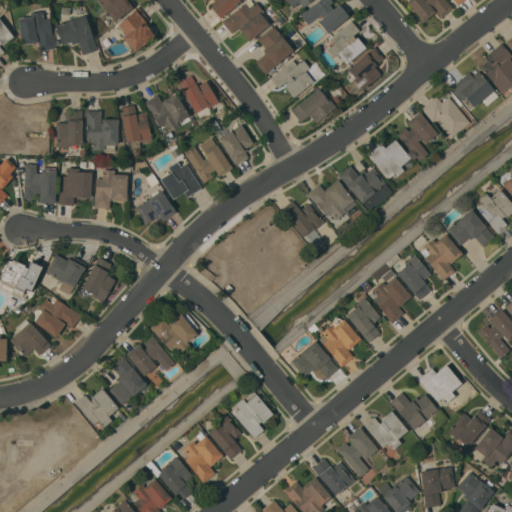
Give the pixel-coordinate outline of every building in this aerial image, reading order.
[(132,0),(135,4),(133,7),(132,6),(115,21),(104,8),(96,0),(132,0)] [(241,0),(220,18),(210,6),(216,1),(215,0),(241,0)] [(226,16),(227,16),(232,12),(233,12),(245,2),(245,3),(248,0),(250,0),(253,3),(255,1),(264,11),(261,14),(269,23),(254,36),(249,41),(238,27),(231,33),(221,21),(226,16)] [(310,0),(303,6),(300,2),(293,8),(286,0),(310,0)] [(307,24),(300,15),(317,0),(332,0),(333,1),(329,4),(333,8),(339,4),(348,15),(328,33),(318,21),(322,17),(319,14),(307,24)] [(440,17),(435,11),(422,22),(419,18),(420,18),(406,1),(407,0),(447,0),(453,7),(440,17)] [(134,51),(122,36),(125,34),(118,24),(132,12),(132,11),(138,6),(148,18),(144,21),(150,29),(154,34),(134,51)] [(53,43),(54,43),(54,48),(39,50),(38,38),(37,39),(37,41),(21,43),(20,39),(21,39),(18,18),(31,16),(30,12),(43,10),(44,19),(49,18),(53,43)] [(82,54),(78,42),(72,44),(71,41),(62,44),(55,24),(85,15),(91,34),(92,34),(97,49),(82,54)] [(0,18),(13,36),(3,44),(1,42),(0,43),(0,47),(4,51),(0,54),(0,18)] [(351,20),(359,29),(352,35),(355,38),(357,36),(365,47),(347,61),(348,62),(346,63),(337,53),(333,57),(326,49),(332,44),(328,38),(351,20)] [(268,70),(268,71),(265,73),(255,61),(265,53),(262,49),(265,47),(257,38),(261,34),(262,34),(273,25),(293,49),(268,70)] [(511,61),(511,83),(501,92),(480,66),(487,59),(484,56),(501,42),(511,55),(509,58),(511,61)] [(361,57),(360,57),(366,52),(367,52),(374,46),(383,58),(374,66),(380,74),(362,89),(354,80),(356,79),(354,77),(353,78),(348,73),(350,72),(347,68),(361,57)] [(292,59),(296,64),(303,59),(309,66),(315,61),(325,73),(312,83),(311,82),(293,96),(285,86),(286,85),(284,82),(277,87),(270,77),(292,59)] [(468,72),(471,75),(477,70),(493,89),(492,90),(497,95),(486,105),(481,99),(473,106),(472,104),(468,107),(462,99),(461,100),(450,87),(468,72)] [(208,107),(211,111),(198,118),(177,82),(190,74),(197,85),(206,80),(218,101),(208,107)] [(315,122),(311,116),(309,117),(308,115),(300,121),(290,109),(317,88),(320,91),(322,90),(326,95),(324,96),(326,98),(328,97),(335,106),(315,122)] [(150,111),(150,112),(146,105),(145,105),(143,101),(157,94),(162,103),(162,102),(161,101),(175,93),(188,115),(190,119),(170,130),(174,136),(166,141),(162,134),(168,130),(164,123),(159,127),(150,111)] [(469,121),(450,137),(435,119),(432,121),(421,108),(436,95),(441,102),(448,96),(469,121)] [(134,104),(136,114),(138,114),(138,115),(146,114),(151,138),(139,141),(138,139),(126,141),(119,107),(134,104)] [(56,122),(67,122),(67,109),(82,109),(82,144),(69,144),(69,146),(56,146),(56,122)] [(101,110),(101,123),(102,123),(102,118),(118,118),(118,123),(117,123),(117,144),(114,144),(114,151),(103,151),(103,148),(92,148),(92,139),(86,139),(86,122),(86,114),(85,114),(85,110),(101,110)] [(437,133),(425,142),(421,137),(417,140),(427,153),(418,160),(402,139),(401,140),(396,134),(404,127),(408,130),(412,127),(409,123),(409,124),(407,121),(419,111),(437,133)] [(253,142),(251,143),(245,147),(247,150),(245,151),(247,156),(235,164),(218,138),(241,123),(253,142)] [(218,176),(216,173),(216,172),(214,169),(209,172),(212,176),(203,182),(200,178),(201,178),(184,152),(194,146),(202,159),(206,157),(203,152),(204,151),(199,144),(211,137),(215,144),(216,143),(229,164),(230,164),(232,167),(218,176)] [(368,153),(380,143),(384,147),(394,139),(409,157),(399,165),(403,170),(395,176),(391,171),(386,176),(368,153)] [(0,202),(0,162),(5,157),(15,166),(9,173),(12,176),(1,188),(0,186),(0,187),(7,194),(0,202)] [(201,187),(187,196),(183,191),(173,198),(160,178),(171,171),(168,167),(176,161),(180,167),(185,163),(201,187)] [(55,199),(55,202),(53,202),(53,203),(41,202),(41,201),(39,201),(39,194),(40,194),(40,193),(34,193),(34,200),(23,199),(23,198),(23,194),(25,163),(36,163),(36,172),(40,173),(41,168),(42,168),(42,167),(55,167),(55,169),(56,169),(55,199)] [(349,164),(358,175),(364,170),(365,172),(373,166),(375,169),(385,182),(361,202),(350,188),(349,189),(337,175),(349,164)] [(511,196),(501,184),(511,175),(510,173),(511,172),(508,169),(511,165),(511,196)] [(90,197),(73,196),(73,204),(58,204),(60,175),(66,175),(67,167),(79,167),(78,171),(91,171),(90,197)] [(114,169),(114,173),(127,174),(126,193),(127,193),(126,200),(110,199),(110,197),(109,197),(109,208),(93,207),(94,200),(95,177),(101,178),(102,169),(114,169)] [(318,183),(325,192),(326,191),(324,189),(337,179),(341,184),(353,199),(352,200),(355,203),(345,212),(344,211),(336,218),(331,212),(326,215),(315,203),(310,197),(310,198),(306,193),(318,183)] [(478,210),(483,205),(478,199),(485,193),(489,197),(499,188),(511,202),(511,210),(505,217),(504,215),(501,218),(506,224),(497,232),(478,210)] [(145,224),(142,220),(143,220),(135,206),(161,189),(171,205),(172,205),(176,212),(162,220),(161,218),(160,218),(157,219),(154,218),(145,224)] [(323,221),(314,229),(312,228),(302,236),(280,209),(291,199),(300,209),(308,203),(323,221)] [(470,208),(494,236),(482,246),(473,236),(470,239),(468,237),(459,244),(456,241),(457,241),(446,229),(470,208)] [(432,238),(435,241),(445,233),(459,250),(459,249),(462,253),(449,264),(454,270),(442,280),(439,277),(440,276),(433,269),(434,268),(419,251),(424,247),(423,246),(432,238)] [(53,257),(55,253),(66,259),(68,256),(72,258),(73,256),(87,263),(83,270),(82,270),(73,286),(72,286),(69,292),(59,286),(63,280),(46,271),(53,257)] [(396,272),(399,270),(397,268),(403,263),(404,265),(406,264),(404,262),(414,254),(430,273),(422,280),(430,289),(419,299),(396,272)] [(98,256),(111,263),(106,272),(108,273),(108,275),(115,279),(102,301),(92,295),(93,293),(91,292),(90,294),(84,290),(85,288),(81,287),(98,256)] [(42,266),(30,292),(24,290),(20,297),(11,293),(13,288),(2,282),(3,280),(2,280),(12,258),(24,264),(23,266),(27,268),(30,260),(42,266)] [(373,299),(377,296),(372,288),(381,281),(384,284),(394,276),(406,291),(407,291),(411,295),(398,306),(403,313),(392,322),(373,299)] [(72,327),(65,322),(55,337),(51,334),(51,333),(34,321),(41,310),(38,308),(45,299),(48,301),(52,295),(68,307),(69,306),(76,311),(77,311),(81,314),(72,327)] [(380,316),(374,321),(375,322),(373,324),(379,332),(368,342),(346,314),(349,312),(348,311),(353,306),(354,308),(356,306),(354,304),(364,297),(380,316)] [(478,331),(486,324),(489,328),(493,324),(489,318),(500,308),(511,322),(511,334),(506,339),(502,334),(499,337),(509,349),(500,357),(478,331)] [(186,341),(189,344),(180,351),(174,344),(169,349),(153,330),(152,330),(149,327),(162,316),(167,323),(179,313),(182,315),(186,312),(198,326),(194,330),(196,333),(186,341)] [(335,316),(342,319),(343,318),(357,335),(358,335),(360,338),(347,349),(353,355),(340,366),(338,363),(338,362),(318,338),(323,334),(321,332),(330,324),(335,316)] [(50,344),(39,354),(33,348),(24,355),(9,339),(21,329),(17,325),(25,318),(28,322),(29,321),(50,344)] [(138,343),(141,346),(140,346),(143,349),(147,346),(143,342),(152,335),(157,341),(174,362),(165,369),(155,357),(152,360),(156,365),(153,367),(157,372),(148,379),(145,374),(144,375),(128,356),(128,357),(125,354),(138,343)] [(335,365),(335,364),(338,367),(326,378),(318,367),(313,371),(311,369),(303,376),(290,360),(314,340),(335,365)] [(122,404),(112,393),(109,389),(118,381),(116,378),(120,375),(111,366),(123,356),(131,366),(132,366),(134,368),(133,368),(146,384),(122,404)] [(419,378),(431,368),(435,372),(445,364),(460,382),(450,391),(454,395),(446,401),(442,397),(437,401),(419,378)] [(118,407),(108,415),(111,420),(104,426),(98,420),(93,424),(75,402),(84,394),(90,400),(92,398),(91,396),(101,387),(118,407)] [(272,413),(262,422),(260,420),(258,423),(263,429),(253,438),(234,415),(239,411),(234,404),(242,398),(246,402),(248,400),(245,397),(252,390),(255,394),(256,393),(272,413)] [(413,429),(389,401),(401,391),(410,401),(416,396),(418,399),(424,393),(437,408),(413,429)] [(463,412),(471,418),(478,409),(490,418),(468,445),(465,443),(464,443),(457,438),(457,439),(447,431),(463,412)] [(407,430),(397,438),(401,442),(393,449),(387,442),(382,447),(364,424),(373,416),(379,423),(382,420),(380,418),(391,410),(407,430)] [(207,431),(210,429),(209,427),(225,414),(241,432),(233,438),(232,436),(231,437),(241,448),(230,458),(207,431)] [(340,452),(339,453),(336,449),(338,448),(337,447),(343,443),(345,442),(348,446),(352,442),(350,439),(349,439),(347,437),(349,436),(348,435),(358,427),(360,426),(362,429),(361,429),(377,448),(365,458),(361,453),(358,456),(368,468),(359,476),(340,452)] [(489,427),(503,437),(508,431),(511,433),(511,448),(501,463),(496,459),(491,466),(481,458),(483,455),(474,447),(489,427)] [(222,454),(209,465),(206,462),(205,463),(206,464),(207,463),(214,472),(203,481),(184,459),(189,455),(183,448),(192,441),(190,439),(200,431),(204,436),(205,435),(222,454)] [(157,473),(161,471),(159,469),(165,464),(166,466),(169,464),(167,462),(176,455),(192,475),(183,482),(191,491),(180,500),(157,473)] [(355,479),(346,487),(344,486),(334,494),(312,467),(323,457),(332,467),(333,467),(333,466),(338,462),(340,461),(355,479)] [(420,470),(451,466),(453,481),(454,481),(454,486),(442,487),(443,491),(438,492),(440,504),(425,507),(423,494),(422,494),(422,489),(420,470)] [(461,511),(458,509),(467,499),(463,496),(464,493),(456,486),(469,470),(494,491),(482,505),(483,505),(479,509),(476,511),(461,511)] [(395,511),(382,495),(383,495),(377,489),(386,481),(391,488),(406,475),(416,487),(416,486),(419,490),(411,498),(411,501),(408,504),(410,506),(403,511),(395,511)] [(321,504),(324,508),(319,511),(310,511),(308,509),(304,511),(302,511),(285,490),(296,480),(301,487),(314,476),(331,496),(321,504)] [(168,495),(169,494),(171,497),(159,508),(157,505),(156,506),(160,511),(141,511),(133,502),(138,498),(132,491),(142,483),(144,486),(154,478),(168,495)] [(390,511),(354,511),(356,510),(355,508),(364,500),(365,502),(374,494),(376,496),(376,495),(390,511)] [(109,511),(113,509),(114,510),(116,508),(115,507),(124,499),(134,511),(109,511)] [(263,511),(262,510),(274,500),(282,510),(290,503),(297,511),(263,511)] [(482,511),(483,511),(485,511),(487,511),(492,502),(503,508),(506,503),(511,505),(511,511),(482,511)]
